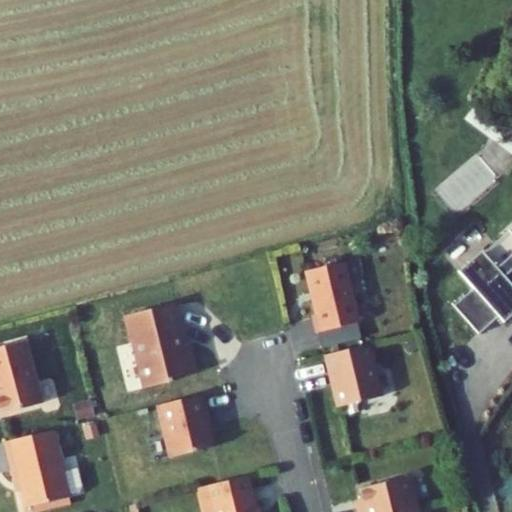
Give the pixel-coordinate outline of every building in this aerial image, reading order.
[(511,285),(511,236),(485,278),(478,274),(463,298),(481,310),(466,333),(498,354),(510,336),(511,336),(511,293),(509,291),(511,285)] [(337,282),(299,291),(309,332),(306,333),(310,350),(350,341),(337,282)] [(170,322),(117,333),(123,361),(129,360),(140,405),(163,400),(163,397),(190,391),(183,362),(174,363),(171,350),(176,349),(170,322)] [(20,358),(0,362),(0,428),(34,421),(20,358)] [(366,360),(319,371),(323,390),(326,389),(329,400),(326,404),(331,423),(368,415),(373,407),(367,380),(370,375),(366,360)] [(200,434),(194,411),(149,421),(155,447),(157,446),(163,472),(205,464),(201,446),(200,445),(197,435),(200,434)] [(55,482),(46,444),(0,453),(0,463),(2,471),(4,470),(13,511),(54,511),(61,510),(55,482)] [(76,502),(70,478),(55,482),(61,510),(72,508),(76,502)] [(241,511),(237,492),(188,503),(190,511),(241,511)] [(406,511),(402,494),(352,506),(353,511),(406,511)]
